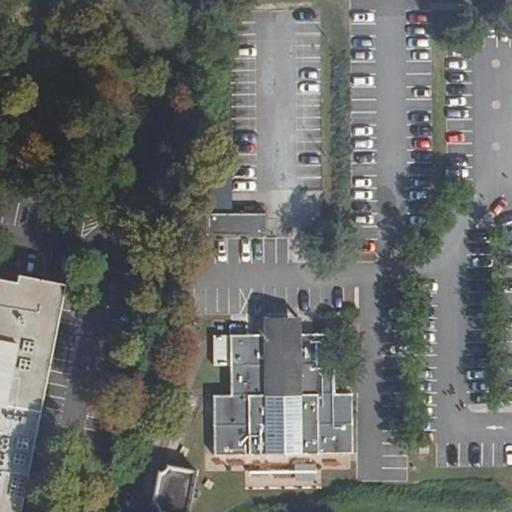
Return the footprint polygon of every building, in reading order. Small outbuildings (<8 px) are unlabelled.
[(209,211),(209,230),(264,232),(264,213),(209,211)] [(0,511),(6,511),(48,299),(43,292),(20,287),(14,289),(9,293),(6,298),(0,296),(0,511)] [(358,450),(356,393),(337,394),(335,333),(307,334),(306,318),(271,320),(271,336),(235,337),(238,395),(223,395),(225,456),(358,450)] [(382,374),(382,440),(402,440),(401,374),(382,374)] [(176,465),(174,473),(163,471),(157,506),(164,507),(163,511),(198,511),(206,470),(176,465)]
